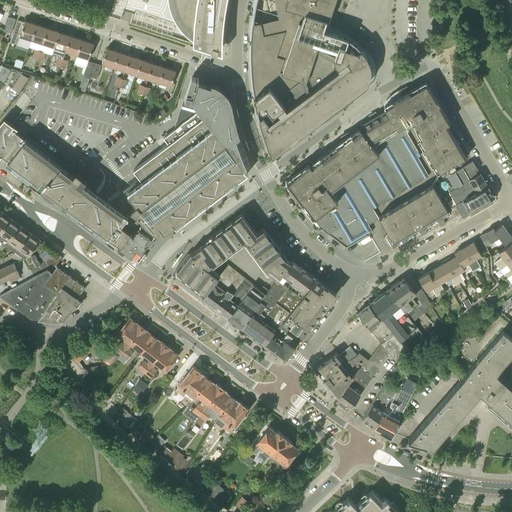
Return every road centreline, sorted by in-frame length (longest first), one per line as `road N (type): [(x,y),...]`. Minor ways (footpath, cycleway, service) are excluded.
road 1 (unknown): [(41,349),(63,355),(137,444),(229,511)]
road 2 (residential): [(352,272),(300,231),(281,202),(250,133),(237,67)]
road 3 (residential): [(31,0),(237,67)]
road 4 (tertiary): [(128,293),(273,400)]
road 5 (tertiary): [(286,383),(145,278)]
road 6 (residential): [(352,272),(388,269),(511,203)]
road 7 (residential): [(511,201),(432,61)]
road 8 (residential): [(286,383),(341,307),(352,272)]
